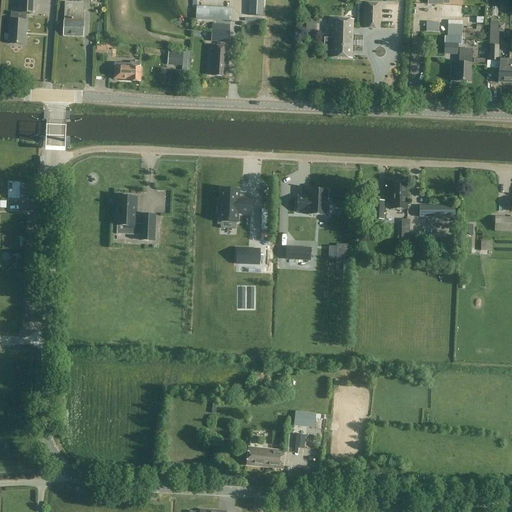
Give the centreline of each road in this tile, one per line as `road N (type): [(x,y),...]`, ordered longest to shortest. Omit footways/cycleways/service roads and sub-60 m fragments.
road 1 (track): [(511,168),(109,148),(53,156)]
road 2 (tertiary): [(511,117),(56,95)]
road 3 (unclassified): [(511,503),(125,485),(64,471)]
road 4 (unclassified): [(46,340),(56,95)]
road 5 (unclassified): [(64,471),(45,431),(46,340)]
